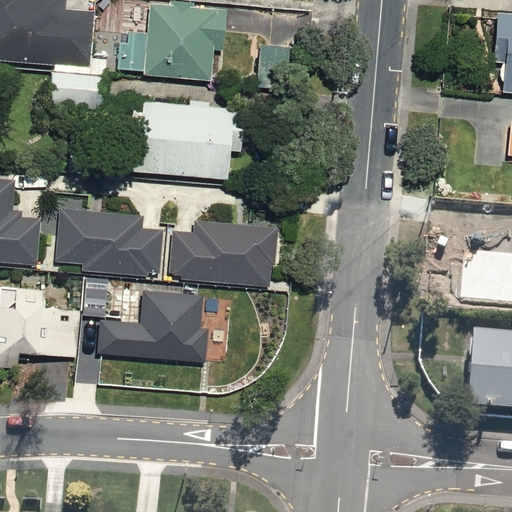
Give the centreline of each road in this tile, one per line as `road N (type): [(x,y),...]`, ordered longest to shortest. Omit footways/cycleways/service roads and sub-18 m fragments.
road 1 (residential): [(343,456),(383,0)]
road 2 (residential): [(0,436),(343,456)]
road 3 (residential): [(343,456),(511,470)]
